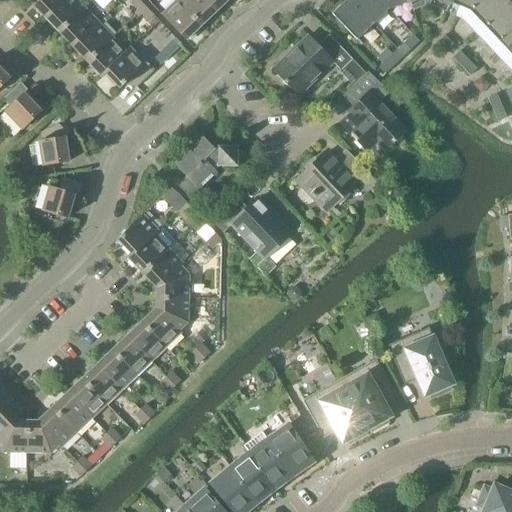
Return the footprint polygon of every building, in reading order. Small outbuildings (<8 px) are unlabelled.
[(44,17),(62,0),(32,0),(30,2),(44,17)] [(59,32),(84,8),(76,0),(62,0),(44,17),(59,32)] [(140,13),(146,7),(138,0),(133,0),(131,3),(140,13)] [(201,26),(216,12),(204,0),(177,0),(177,1),(201,26)] [(204,0),(216,12),(228,0),(204,0)] [(356,41),(373,25),(349,0),(347,0),(350,2),(338,8),(332,15),(336,19),(339,27),(343,26),(356,41)] [(349,0),(373,25),(388,10),(378,0),(349,0)] [(409,2),(408,0),(378,0),(388,10),(409,2)] [(408,0),(409,2),(412,11),(424,7),(425,0),(436,0),(433,7),(444,12),(449,0),(408,0)] [(449,0),(444,12),(446,13),(450,4),(459,8),(455,16),(462,19),(511,71),(511,5),(507,0),(449,0)] [(186,41),(201,26),(177,1),(161,15),(186,41)] [(148,21),(154,16),(146,7),(140,13),(148,21)] [(73,47),(99,23),(84,8),(59,32),(73,47)] [(88,62),(113,38),(99,23),(73,47),(88,62)] [(277,67),(274,70),(297,95),(332,62),(340,71),(352,60),(329,35),(317,46),(308,37),(286,59),(283,59),(278,64),(277,67)] [(403,44),(410,51),(419,42),(412,35),(403,44)] [(437,42),(446,52),(453,45),(444,36),(437,42)] [(102,77),(106,74),(127,53),(113,38),(88,62),(102,77)] [(137,88),(154,70),(148,64),(145,64),(131,50),(127,53),(106,74),(120,89),(129,80),(137,88)] [(388,59),(394,66),(403,57),(397,50),(388,59)] [(461,67),(468,60),(459,51),(452,58),(461,67)] [(394,66),(388,59),(378,67),(385,74),(394,66)] [(468,60),(461,67),(467,74),(472,71),(473,73),(477,70),(468,60)] [(0,88),(9,80),(0,69),(0,88)] [(367,72),(348,91),(359,102),(345,116),(347,119),(341,124),(366,150),(377,140),(386,150),(405,131),(377,103),(388,92),(367,72)] [(23,94),(5,111),(22,130),(41,112),(23,94)] [(487,99),(492,110),(501,106),(496,95),(487,99)] [(492,110),(497,122),(506,118),(501,106),(492,110)] [(68,162),(64,137),(68,134),(59,125),(40,133),(42,141),(40,141),(40,145),(30,146),(33,166),(43,164),(43,166),(68,162)] [(237,167),(237,166),(237,147),(211,146),(203,137),(174,165),(186,177),(177,185),(194,202),(203,193),(199,189),(217,172),(214,170),(218,167),(237,167)] [(376,183),(366,172),(346,151),(334,162),(326,154),(327,153),(326,153),(298,180),(299,180),(311,193),(310,194),(314,198),(315,197),(327,210),(328,211),(356,184),(355,183),(355,184),(354,183),(356,181),(364,189),(369,189),(376,183)] [(67,218),(74,195),(79,196),(82,184),(63,179),(60,190),(50,187),(49,191),(39,188),(33,207),(43,210),(43,211),(67,218)] [(167,203),(177,194),(171,188),(162,197),(167,203)] [(211,220),(223,233),(232,225),(264,259),(290,234),(257,199),(247,209),(236,197),(211,220)] [(191,227),(200,218),(195,213),(185,221),(191,227)] [(131,254),(153,233),(157,230),(143,215),(117,239),(131,254)] [(196,233),(205,224),(200,218),(191,227),(196,233)] [(329,235),(334,241),(340,235),(335,230),(329,235)] [(142,273),(167,249),(153,233),(131,254),(128,258),(142,273)] [(211,248),(221,240),(215,234),(206,243),(211,248)] [(157,288),(180,266),(182,264),(167,249),(142,273),(157,288)] [(156,298),(188,299),(189,275),(180,266),(157,288),(156,298)] [(187,322),(188,299),(156,298),(156,308),(178,331),(187,322)] [(180,334),(178,331),(156,308),(141,323),(166,348),(180,334)] [(151,362),(166,348),(141,323),(127,337),(151,362)] [(442,350),(437,352),(428,330),(389,347),(402,377),(415,371),(425,395),(429,393),(431,398),(448,390),(446,386),(451,384),(444,367),(448,365),(442,350)] [(136,376),(151,362),(127,337),(112,351),(136,376)] [(204,358),(210,353),(201,344),(195,349),(204,358)] [(198,364),(204,358),(195,349),(190,354),(198,364)] [(121,390),(136,376),(112,351),(97,365),(121,390)] [(379,398),(391,391),(375,362),(340,382),(366,429),(369,427),(371,432),(387,423),(385,418),(389,416),(379,398)] [(106,404),(121,390),(97,365),(82,379),(106,404)] [(510,380),(511,368),(511,367),(504,366),(503,378),(510,380)] [(174,387),(180,381),(171,372),(166,377),(174,387)] [(169,392),(174,387),(166,377),(160,383),(169,392)] [(92,419),(106,404),(82,379),(67,393),(92,419)] [(363,431),(366,429),(340,382),(304,402),(320,431),(333,424),(343,442),(347,440),(349,444),(365,435),(363,431)] [(77,433),(92,419),(67,393),(53,407),(77,433)] [(149,419),(155,414),(146,405),(140,410),(149,419)] [(0,437),(17,421),(3,406),(0,408),(0,437)] [(62,447),(77,433),(53,407),(38,422),(60,445),(62,447)] [(143,425),(149,419),(140,410),(135,416),(143,425)] [(27,453),(28,421),(17,421),(0,437),(0,448),(3,452),(27,453)] [(60,445),(38,422),(28,421),(27,453),(51,453),(60,445)] [(294,478),(318,461),(304,440),(299,443),(288,427),(268,441),(294,478)] [(115,443),(121,438),(112,429),(106,434),(115,443)] [(110,449),(115,443),(106,434),(101,439),(110,449)] [(277,491),(294,478),(268,441),(250,455),(277,491)] [(259,504),(277,491),(250,455),(231,469),(259,504)] [(86,471),(91,466),(82,457),(77,462),(86,471)] [(80,477),(86,471),(77,462),(71,468),(80,477)] [(235,511),(249,511),(259,504),(231,469),(212,484),(235,511)] [(511,511),(511,487),(510,493),(494,486),(493,489),(483,485),(473,507),(484,511),(483,511),(511,511)] [(190,511),(222,511),(204,491),(186,507),(190,511)]
